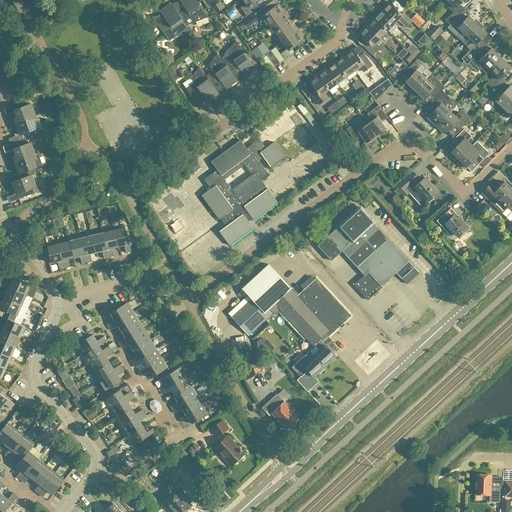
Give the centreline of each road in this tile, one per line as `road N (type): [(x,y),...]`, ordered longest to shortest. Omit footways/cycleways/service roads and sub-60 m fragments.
road 1 (residential): [(128,199),(333,44),(340,28)]
road 2 (residential): [(186,303),(406,145)]
road 3 (secondary): [(320,437),(511,263)]
road 4 (residential): [(101,461),(30,376),(59,304)]
road 5 (residential): [(186,303),(280,466)]
road 6 (residential): [(73,299),(149,276),(172,316),(186,303)]
road 7 (residential): [(406,145),(464,194),(511,145)]
